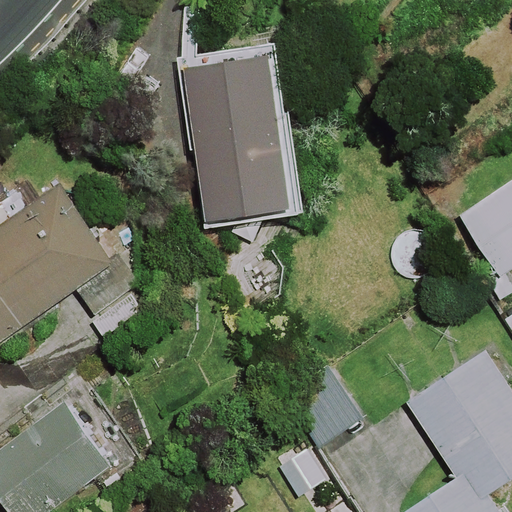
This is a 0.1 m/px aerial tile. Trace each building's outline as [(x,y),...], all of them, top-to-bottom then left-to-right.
[(322,214),(291,36),(179,56),(210,233),(322,214)] [(147,288),(127,259),(73,181),(0,231),(0,346),(83,289),(103,318),(99,321),(116,347),(158,318),(141,293),(147,288)] [(511,272),(511,185),(465,215),(504,277),(511,272)] [(511,481),(511,381),(494,353),(415,402),(464,479),(411,511),(505,511),(493,493),(511,481)] [(368,418),(332,367),(286,398),(322,450),(368,418)] [(59,511),(117,470),(71,406),(0,457),(0,489),(16,511),(59,511)]
